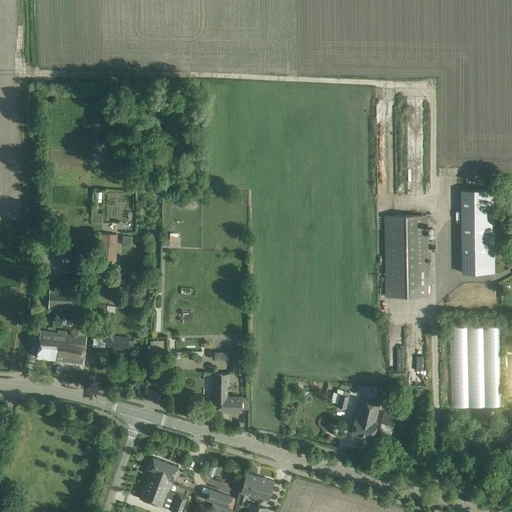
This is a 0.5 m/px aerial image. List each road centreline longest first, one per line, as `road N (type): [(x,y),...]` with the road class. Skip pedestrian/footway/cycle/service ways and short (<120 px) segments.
road 1 (tertiary): [(483,511),(138,414)]
road 2 (tertiary): [(0,384),(138,414)]
